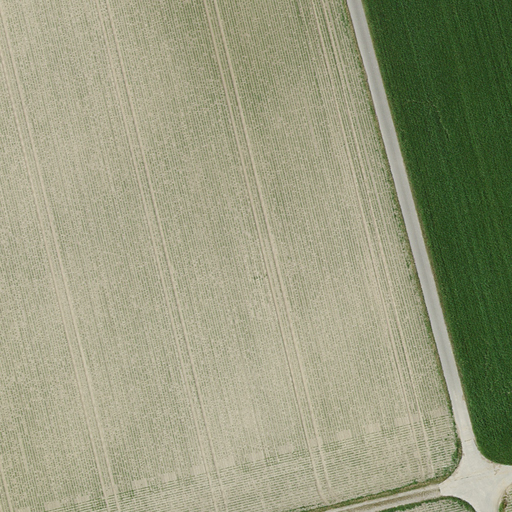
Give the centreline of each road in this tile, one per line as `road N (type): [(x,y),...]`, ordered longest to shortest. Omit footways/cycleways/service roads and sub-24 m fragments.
road 1 (track): [(350,0),(483,511)]
road 2 (track): [(335,511),(511,470)]
